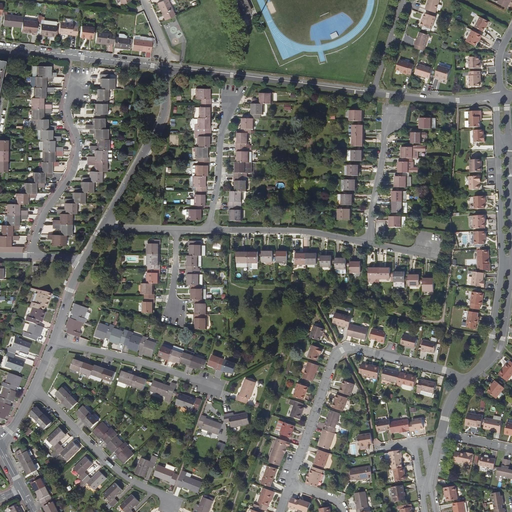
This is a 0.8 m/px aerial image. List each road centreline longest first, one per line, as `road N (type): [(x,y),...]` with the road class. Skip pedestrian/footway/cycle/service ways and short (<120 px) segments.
road 1 (residential): [(463,383),(443,370),(340,350),(288,485)]
road 2 (residential): [(164,68),(372,93)]
road 3 (residential): [(32,256),(78,151),(66,112),(76,84)]
road 4 (residential): [(33,389),(115,469),(169,505)]
road 5 (residential): [(164,68),(162,115),(105,222)]
road 6 (residential): [(367,243),(312,232),(206,230)]
road 7 (residential): [(53,341),(208,385)]
road 8 (residential): [(11,50),(164,68)]
road 9 (residential): [(206,230),(230,97)]
road 10 (residential): [(372,93),(498,97)]
road 11 (residential): [(390,121),(367,243)]
road 12 (residential): [(497,142),(501,263)]
